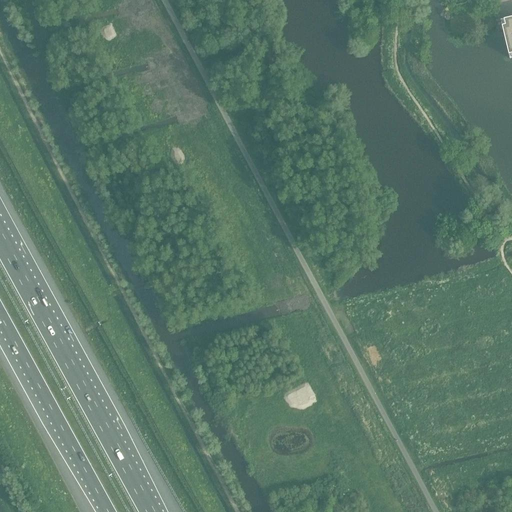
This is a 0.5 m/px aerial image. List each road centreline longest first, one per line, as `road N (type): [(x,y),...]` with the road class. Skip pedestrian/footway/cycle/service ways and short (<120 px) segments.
road 1 (motorway): [(151,511),(0,237)]
road 2 (motorway): [(0,316),(106,511)]
